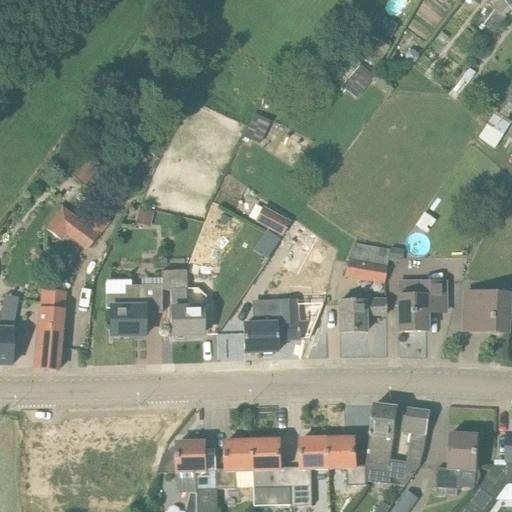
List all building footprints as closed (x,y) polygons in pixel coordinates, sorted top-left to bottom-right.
[(511,0),(502,0),(509,9),(511,6),(511,0)] [(503,16),(494,10),(483,26),(494,34),(505,18),(503,16)] [(391,22),(383,36),(390,39),(398,25),(391,22)] [(366,44),(358,54),(373,68),(383,57),(366,44)] [(417,60),(417,54),(413,51),(407,51),(404,55),(404,61),(409,64),(414,64),(417,60)] [(342,87),(355,99),(374,77),(360,66),(342,87)] [(476,75),(469,69),(449,96),(457,101),(476,75)] [(243,138),(258,145),(259,145),(270,122),(269,122),(254,114),(243,138)] [(69,173),(85,186),(101,167),(86,154),(69,173)] [(262,208),(255,222),(281,236),(288,222),(262,208)] [(153,213),(139,209),(135,224),(150,228),(153,213)] [(56,238),(64,228),(89,247),(97,236),(78,222),(62,210),(46,231),(56,238)] [(414,226),(425,234),(434,221),(423,213),(414,226)] [(231,220),(220,215),(223,223),(231,220)] [(98,236),(108,223),(99,216),(89,229),(98,236)] [(290,219),(288,222),(281,236),(306,250),(314,236),(290,219)] [(345,278),(384,284),(390,251),(355,245),(348,262),(345,278)] [(391,248),(390,251),(388,262),(400,264),(403,250),(391,248)] [(36,265),(44,255),(37,249),(29,259),(36,265)] [(161,273),(161,287),(161,291),(170,291),(172,337),(202,336),(202,310),(186,310),(186,289),(186,272),(161,273)] [(398,298),(398,333),(426,333),(426,314),(445,314),(444,284),(421,284),(421,298),(398,298)] [(161,291),(161,287),(123,287),(123,295),(104,295),(105,311),(109,311),(110,338),(144,338),(144,314),(162,314),(161,291)] [(42,292),(34,371),(56,373),(63,304),(55,303),(56,294),(42,292)] [(465,294),(463,332),(506,335),(508,297),(465,294)] [(0,366),(11,367),(12,331),(14,323),(18,299),(4,296),(0,319),(0,366)] [(278,324),(275,324),(275,325),(243,326),(244,354),(277,353),(276,341),(298,340),(297,301),(277,302),(278,324)] [(339,302),(339,334),(365,334),(365,316),(386,316),(386,302),(339,302)] [(375,406),(367,465),(390,468),(394,440),(395,440),(396,431),(414,433),(410,461),(424,463),(431,413),(375,406)] [(477,473),(479,436),(450,435),(449,470),(437,470),(436,489),(460,491),(461,472),(477,473)] [(511,477),(511,435),(508,435),(507,468),(495,468),(476,495),(501,496),(507,487),(507,477),(511,477)] [(355,439),(328,440),(329,471),(347,471),(347,488),(367,487),(367,467),(356,468),(355,439)] [(291,469),(292,489),(292,507),(312,506),(311,471),(329,471),(328,440),(301,440),(302,469),(291,469)] [(253,442),(254,473),(254,490),(292,489),(291,469),(281,470),(280,441),(253,442)] [(227,471),(216,471),(217,491),(236,490),(236,473),(254,473),(253,442),(226,442),(227,471)] [(217,491),(216,471),(206,471),(205,443),(178,444),(178,452),(168,459),(163,475),(178,475),(178,480),(179,484),(182,488),(186,490),(191,491),(185,511),(217,511),(217,491)] [(393,511),(407,511),(417,499),(408,492),(393,511)] [(376,511),(384,511),(389,506),(383,501),(376,511)]
